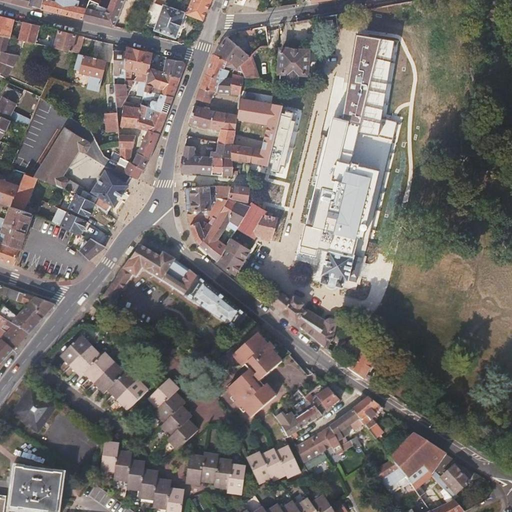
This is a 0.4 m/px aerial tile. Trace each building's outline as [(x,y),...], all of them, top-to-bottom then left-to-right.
[(44,0),(33,0),(32,7),(42,10),(44,0)] [(88,8),(79,6),(80,1),(79,0),(77,0),(44,0),(42,10),(83,20),(88,8)] [(125,0),(112,0),(107,14),(98,10),(102,0),(91,0),(89,4),(88,8),(83,20),(93,22),(115,27),(125,0)] [(212,0),(193,0),(189,10),(188,14),(204,20),(212,0)] [(496,26),(498,0),(483,0),(481,24),(496,26)] [(184,14),(166,8),(157,5),(149,25),(158,28),(158,29),(176,36),(184,14)] [(0,34),(11,37),(16,21),(0,16),(0,34)] [(37,43),(41,27),(25,23),(21,39),(37,43)] [(495,46),(497,26),(496,26),(481,24),(478,44),(495,46)] [(268,37),(267,27),(254,30),(255,34),(256,40),(268,37)] [(74,52),(77,36),(60,32),(56,48),(74,52)] [(11,37),(0,34),(0,51),(2,52),(0,57),(0,61),(1,62),(15,67),(20,56),(7,53),(11,37)] [(80,53),(84,38),(77,36),(74,52),(80,53)] [(241,66),(251,57),(228,37),(216,53),(215,54),(241,66)] [(270,46),(268,37),(256,40),(255,40),(257,48),(263,47),(270,46)] [(151,67),(154,54),(129,48),(127,48),(127,51),(126,69),(137,72),(149,76),(151,67)] [(126,69),(127,51),(114,50),(115,76),(121,76),(122,69),(126,69)] [(307,72),(308,53),(309,51),(283,50),(281,80),(300,81),(300,76),(307,76),(307,72)] [(316,73),(317,54),(308,53),(307,72),(316,73)] [(241,66),(215,54),(206,74),(222,80),(226,70),(227,67),(238,69),(241,66)] [(106,60),(85,55),(81,73),(90,75),(89,88),(99,91),(106,60)] [(261,77),(254,57),(252,57),(251,57),(241,66),(246,78),(261,77)] [(168,59),(168,60),(166,68),(164,71),(165,73),(181,79),(186,65),(184,61),(168,59)] [(0,71),(11,76),(15,67),(1,62),(0,64),(0,71)] [(161,86),(165,73),(164,71),(151,67),(149,76),(148,79),(148,81),(147,83),(161,86)] [(229,77),(230,71),(226,70),(222,80),(218,92),(231,94),(234,78),(229,77)] [(174,97),(181,79),(165,73),(161,86),(147,83),(145,91),(153,92),(154,87),(163,90),(162,94),(174,97)] [(218,92),(222,80),(206,74),(202,87),(198,99),(212,103),(216,92),(218,92)] [(243,91),(246,78),(234,74),(234,78),(231,94),(241,95),(236,114),(215,111),(212,129),(217,129),(236,131),(242,97),(243,91)] [(143,99),(145,91),(136,89),(137,81),(130,80),(130,84),(126,84),(126,85),(116,85),(117,107),(122,107),(126,97),(131,98),(143,99)] [(174,97),(162,94),(158,101),(155,100),(154,101),(152,102),(152,104),(153,108),(168,113),(174,97)] [(0,114),(10,120),(15,110),(18,104),(3,96),(0,101),(0,114)] [(139,127),(144,113),(141,112),(143,99),(131,98),(125,106),(122,126),(139,127)] [(150,115),(153,108),(148,106),(150,101),(143,99),(141,112),(144,113),(150,115)] [(212,129),(215,111),(196,105),(190,123),(201,126),(212,129)] [(150,130),(160,134),(168,113),(153,108),(150,115),(144,113),(139,127),(150,130)] [(119,131),(118,112),(106,114),(107,132),(119,131)] [(7,131),(12,121),(10,120),(0,114),(0,140),(7,131)] [(376,220),(387,172),(391,156),(394,144),(390,143),(326,127),(319,159),(319,163),(316,177),(318,181),(326,177),(324,186),(314,226),(307,225),(302,244),(305,245),(328,250),(322,274),(323,274),(321,282),(330,284),(330,283),(337,285),(345,287),(346,280),(350,281),(355,256),(367,259),(376,220)] [(85,188),(64,176),(80,149),(84,151),(88,150),(90,146),(89,143),(66,129),(37,176),(77,193),(81,195),(84,191),(85,188)] [(150,159),(160,134),(150,130),(139,153),(150,159)] [(234,145),(235,135),(221,133),(220,142),(234,145)] [(134,147),(136,135),(120,135),(121,147),(132,147),(134,147)] [(233,158),(235,145),(234,145),(220,142),(219,152),(213,151),(212,156),(202,156),(196,155),(196,147),(185,146),(184,156),(183,156),(183,173),(201,174),(213,174),(215,157),(223,158),(233,158)] [(250,163),(253,148),(235,145),(233,158),(233,160),(234,161),(250,163)] [(144,169),(134,164),(130,162),(132,147),(121,147),(116,147),(116,153),(123,153),(122,154),(118,163),(115,168),(124,173),(125,172),(133,177),(139,180),(144,169)] [(150,159),(139,153),(134,164),(144,169),(145,170),(150,159)] [(223,174),(223,158),(215,157),(213,174),(223,174)] [(233,160),(233,158),(223,158),(223,174),(234,175),(234,164),(234,161),(233,160)] [(116,205),(129,185),(128,185),(107,171),(94,191),(114,204),(116,205)] [(24,211),(38,178),(25,174),(19,188),(12,206),(24,211)] [(0,180),(0,206),(10,210),(19,188),(0,180)] [(212,209),(210,186),(191,187),(192,199),(192,210),(212,209)] [(229,200),(232,187),(217,186),(215,197),(229,200)] [(249,202),(250,188),(232,186),(232,187),(229,200),(248,203),(249,202)] [(90,216),(96,203),(99,197),(92,194),(84,191),(81,195),(77,193),(71,208),(90,216)] [(114,204),(94,191),(92,194),(99,197),(96,203),(108,213),(114,204)] [(220,239),(228,226),(231,222),(240,227),(252,206),(248,203),(229,200),(224,208),(217,220),(202,245),(219,262),(219,261),(229,245),(220,239)] [(286,238),(290,220),(266,217),(269,212),(258,206),(254,203),(254,204),(252,206),(240,227),(239,228),(254,237),(256,233),(286,238)] [(217,220),(224,208),(217,204),(210,215),(213,217),(217,220)] [(21,249),(33,214),(24,211),(12,206),(10,210),(2,232),(7,234),(4,243),(21,249)] [(82,234),(90,216),(71,208),(63,226),(67,228),(75,231),(82,234)] [(193,225),(192,225),(198,242),(202,245),(217,220),(213,217),(209,223),(203,221),(201,221),(199,215),(193,215),(193,225)] [(240,227),(231,222),(228,226),(237,232),(239,228),(240,227)] [(90,260),(106,247),(104,246),(91,238),(80,250),(90,260)] [(246,259),(251,250),(232,239),(229,245),(219,261),(241,278),(248,267),(247,266),(243,264),(246,259)] [(0,260),(14,266),(21,249),(4,243),(0,241),(0,260)] [(189,270),(180,263),(163,253),(161,257),(140,246),(103,298),(113,304),(114,303),(133,275),(137,277),(143,268),(185,295),(198,277),(189,270)] [(360,291),(367,259),(355,256),(350,281),(346,280),(345,287),(360,291)] [(246,315),(198,277),(185,295),(236,330),(246,315)] [(0,295),(11,299),(14,290),(0,285),(0,295)] [(30,306),(45,319),(56,305),(14,290),(11,299),(22,303),(22,304),(30,306)] [(316,324),(319,319),(323,312),(315,306),(311,312),(312,313),(309,318),(305,314),(300,311),(303,306),(294,300),(292,300),(290,303),(282,297),(274,307),(327,350),(333,336),(336,324),(334,322),(329,321),(325,323),(322,328),(316,324)] [(18,318),(4,307),(0,311),(0,315),(30,335),(45,319),(30,306),(18,318)] [(305,314),(308,310),(303,306),(300,311),(305,314)] [(0,315),(0,321),(0,328),(1,329),(8,334),(2,340),(3,341),(13,350),(15,351),(30,335),(0,315)] [(325,323),(319,319),(316,324),(322,328),(325,323)] [(260,384),(282,364),(257,335),(229,359),(240,371),(244,368),(249,373),(225,395),(250,421),(274,399),(260,384)] [(62,376),(92,347),(82,337),(64,354),(66,356),(63,359),(66,362),(57,371),(62,376)] [(13,350),(3,341),(0,345),(0,365),(1,366),(15,351),(13,350)] [(86,372),(102,357),(92,347),(62,376),(67,380),(75,372),(78,375),(84,369),(86,372)] [(374,360),(363,351),(352,370),(364,378),(374,360)] [(86,393),(116,365),(105,354),(102,357),(86,372),(89,376),(87,378),(89,380),(81,388),(86,393)] [(110,389),(126,375),(116,365),(86,393),(90,397),(99,390),(101,392),(107,386),(110,389)] [(84,375),(86,372),(84,369),(78,375),(81,378),(84,375)] [(109,410),(139,381),(129,371),(126,375),(110,389),(113,392),(110,394),(113,397),(104,405),(109,410)] [(174,394),(171,391),(176,386),(170,379),(149,400),(158,410),(174,394)] [(132,407),(148,391),(139,381),(109,410),(113,414),(122,406),(124,409),(130,404),(132,407)] [(108,392),(110,389),(107,386),(101,392),(104,395),(108,392)] [(56,406),(32,389),(14,414),(39,431),(56,406)] [(322,416),(340,402),(328,389),(315,398),(311,393),(306,397),(314,407),(322,416)] [(291,406),(304,396),(299,391),(294,396),(288,401),(290,405),(291,406)] [(180,404),(184,400),(177,392),(174,394),(158,410),(154,414),(164,424),(182,407),(180,404)] [(373,419),(383,410),(368,398),(353,411),(360,420),(380,443),(384,439),(374,427),(377,424),(373,419)] [(283,411),(290,405),(288,401),(273,413),(276,418),(284,413),(283,411)] [(186,418),(190,414),(183,406),(182,407),(164,424),(161,428),(171,438),(188,421),(186,418)] [(322,416),(314,407),(299,417),(306,427),(322,416)] [(345,429),(360,420),(353,411),(350,413),(330,427),(339,441),(343,438),(339,433),(345,429)] [(306,427),(299,417),(295,420),(292,415),(287,418),(284,413),(276,418),(289,437),(292,435),(306,427)] [(192,432),(196,427),(189,420),(188,421),(171,438),(167,441),(178,452),(194,435),(192,432)] [(342,446),(339,441),(330,427),(322,432),(333,448),(334,451),(342,446)] [(343,438),(349,435),(345,429),(339,433),(343,438)] [(333,448),(322,432),(311,439),(297,447),(304,464),(305,464),(324,453),(333,448)] [(432,475),(446,455),(414,433),(390,457),(392,460),(400,469),(409,479),(424,466),(432,475)] [(87,456),(93,438),(85,435),(80,453),(87,456)] [(361,446),(357,438),(352,441),(355,446),(356,449),(360,447),(361,446)] [(338,456),(355,446),(352,441),(342,446),(334,451),(338,456)] [(116,474),(119,451),(115,450),(116,443),(105,442),(101,472),(116,474)] [(301,474),(288,447),(276,452),(285,472),(289,471),(292,478),(301,474)] [(285,472),(276,452),(274,449),(262,455),(271,476),(275,474),(278,481),(287,477),(285,472)] [(129,483),(132,460),(128,460),(129,452),(119,451),(116,474),(115,481),(129,483)] [(271,476),(262,455),(261,452),(247,458),(257,479),(260,478),(263,484),(273,480),(271,476)] [(215,484),(219,459),(220,455),(205,453),(205,457),(201,479),(206,479),(205,484),(215,485),(215,484)] [(308,471),(328,459),(324,453),(305,464),(308,471)] [(201,479),(205,457),(190,455),(186,485),(196,486),(197,478),(201,479)] [(438,481),(447,468),(448,468),(454,459),(446,455),(432,475),(433,477),(438,481)] [(229,490),(233,464),(233,461),(219,459),(215,484),(219,485),(219,489),(229,491),(229,490)] [(142,495),(145,469),(141,469),(142,461),(132,460),(129,483),(128,493),(142,495)] [(381,481),(400,469),(392,460),(375,470),(374,470),(381,481)] [(243,496),(246,466),(233,464),(229,490),(233,491),(233,495),(243,496)] [(421,487),(433,477),(432,475),(424,466),(409,479),(411,483),(431,511),(440,506),(428,491),(426,493),(421,487)] [(470,483),(455,467),(441,478),(456,495),(470,483)] [(36,511),(58,511),(63,476),(15,469),(10,508),(36,511)] [(155,502),(158,479),(153,478),(154,470),(145,469),(142,495),(141,500),(155,502)] [(404,487),(411,483),(409,479),(400,469),(381,481),(390,493),(403,486),(404,487)] [(168,511),(171,488),(167,488),(168,480),(158,479),(155,502),(154,509),(168,511)] [(182,511),(184,497),(180,497),(180,490),(171,488),(168,511),(182,511)] [(454,499),(445,490),(442,493),(445,496),(444,497),(448,502),(454,499)] [(334,511),(323,496),(311,503),(317,511),(334,511)] [(317,511),(311,503),(309,499),(296,506),(299,511),(317,511)] [(464,511),(465,511),(454,499),(448,502),(440,506),(431,511),(464,511)] [(347,511),(340,500),(331,506),(335,511),(347,511)] [(299,511),(296,506),(293,502),(281,509),(283,511),(299,511)]
